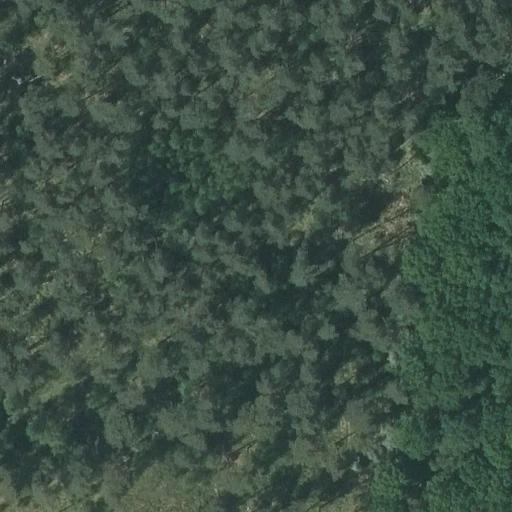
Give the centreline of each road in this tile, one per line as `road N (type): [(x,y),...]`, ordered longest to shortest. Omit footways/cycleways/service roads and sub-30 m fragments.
road 1 (track): [(0,459),(373,188),(511,33)]
road 2 (unknown): [(0,129),(80,81),(148,0)]
